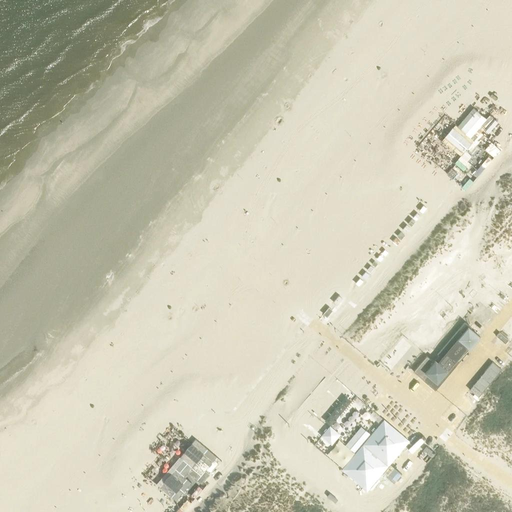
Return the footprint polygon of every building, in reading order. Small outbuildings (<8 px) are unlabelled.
[(494,140),(486,133),(471,150),(479,157),(494,140)] [(483,334),(467,321),(433,361),(426,356),(413,371),(435,390),(483,334)] [(493,361),(470,388),(479,396),(502,369),(493,361)] [(406,444),(381,423),(361,446),(342,469),(367,490),(406,444)] [(173,440),(159,450),(177,476),(158,490),(165,500),(223,460),(216,450),(218,448),(206,432),(196,439),(189,429),(182,435),(180,433),(172,439),(173,440)] [(413,462),(422,470),(437,452),(428,444),(413,462)] [(331,469),(340,458),(330,449),(321,460),(331,469)]
